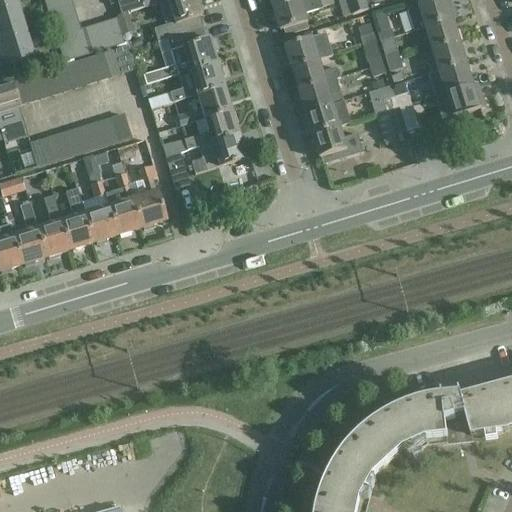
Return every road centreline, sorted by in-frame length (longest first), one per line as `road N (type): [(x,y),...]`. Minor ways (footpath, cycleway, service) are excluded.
road 1 (residential): [(261,511),(278,448),(331,384),(511,337)]
road 2 (residential): [(0,321),(297,232)]
road 3 (residential): [(297,232),(232,0)]
road 4 (residential): [(297,232),(511,165)]
